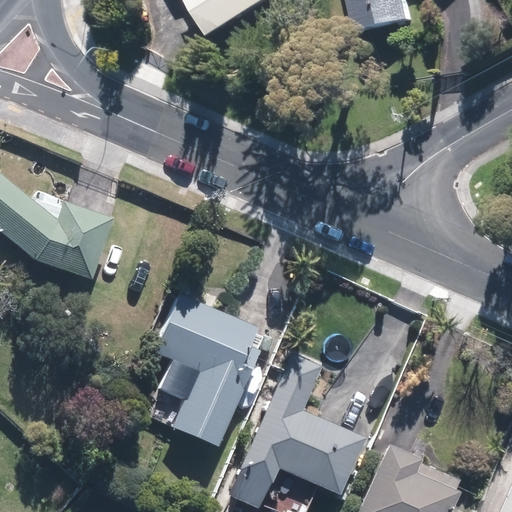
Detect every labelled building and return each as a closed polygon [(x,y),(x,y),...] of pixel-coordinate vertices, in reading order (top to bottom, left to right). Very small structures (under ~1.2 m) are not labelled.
[(273,1),(272,0),(185,0),(210,40),(273,1)] [(347,0),(355,33),(409,20),(404,0),(347,0)] [(0,182),(0,241),(23,262),(82,283),(103,224),(55,207),(49,225),(0,182)] [(251,331),(165,296),(142,353),(162,362),(138,421),(211,450),(233,396),(247,402),(264,359),(243,350),(251,331)] [(313,367),(279,354),(223,498),(253,510),(255,504),(265,508),(262,511),(298,511),(307,489),(335,500),(340,486),(349,490),(356,473),(344,468),(355,441),(293,417),(313,367)] [(442,511),(455,482),(376,447),(346,511),(442,511)] [(511,511),(511,488),(510,487),(499,511),(511,511)]
